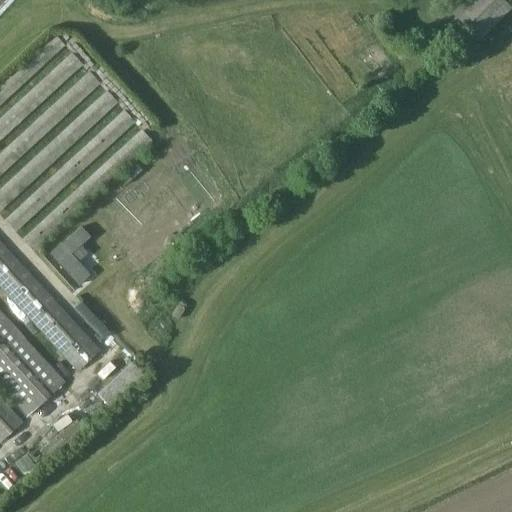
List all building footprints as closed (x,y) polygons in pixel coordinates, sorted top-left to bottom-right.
[(466,0),(451,17),(479,44),(511,10),(500,0),(466,0)] [(0,292),(74,374),(98,352),(0,246),(0,292)] [(0,390),(26,419),(63,385),(0,316),(0,390)] [(124,327),(117,333),(128,346),(135,340),(124,327)] [(115,385),(140,361),(127,348),(102,372),(115,385)] [(0,442),(20,425),(0,403),(0,442)]
